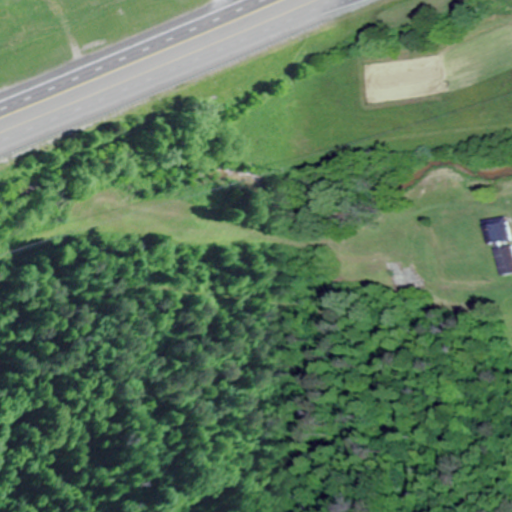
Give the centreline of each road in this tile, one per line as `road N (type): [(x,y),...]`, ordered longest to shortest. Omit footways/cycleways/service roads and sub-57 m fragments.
road 1 (trunk): [(0,141),(334,0)]
road 2 (trunk): [(243,0),(0,104)]
